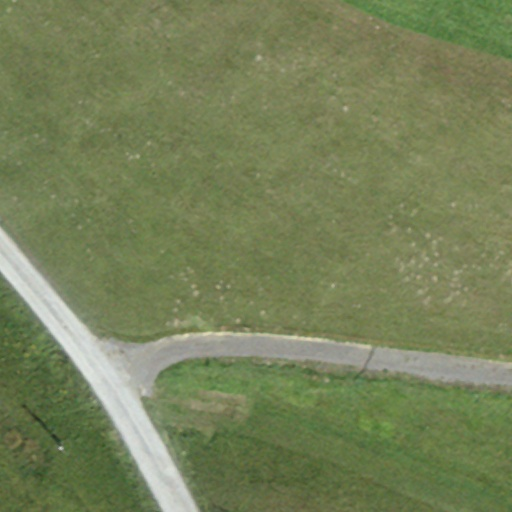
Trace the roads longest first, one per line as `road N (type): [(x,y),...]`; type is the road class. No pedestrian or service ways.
road 1 (track): [(109,375),(194,347),(298,346),(511,375)]
road 2 (track): [(178,511),(138,418),(109,375),(0,251)]
